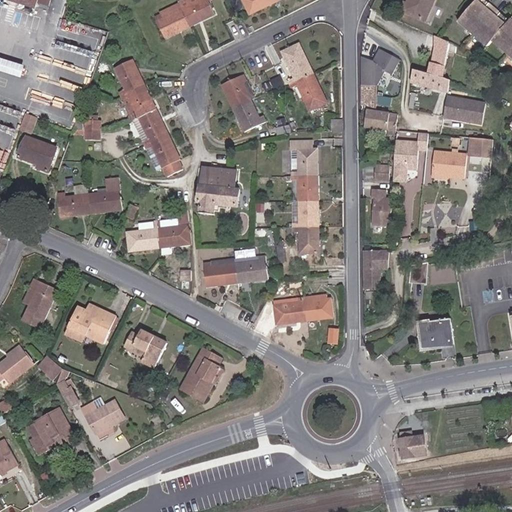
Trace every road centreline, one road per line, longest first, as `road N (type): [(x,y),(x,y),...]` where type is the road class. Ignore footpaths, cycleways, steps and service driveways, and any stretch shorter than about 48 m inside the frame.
road 1 (residential): [(347,379),(349,0)]
road 2 (residential): [(21,232),(262,346),(311,382)]
road 3 (residential): [(190,175),(195,74),(342,0)]
road 4 (secondary): [(63,511),(186,450),(292,420)]
road 5 (secondary): [(369,402),(511,367)]
